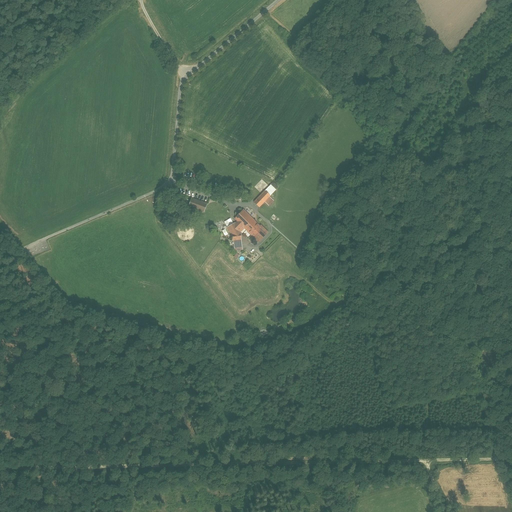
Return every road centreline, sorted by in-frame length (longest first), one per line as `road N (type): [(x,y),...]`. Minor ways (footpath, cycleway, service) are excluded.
road 1 (track): [(0,469),(511,456)]
road 2 (unclassified): [(23,248),(171,184)]
